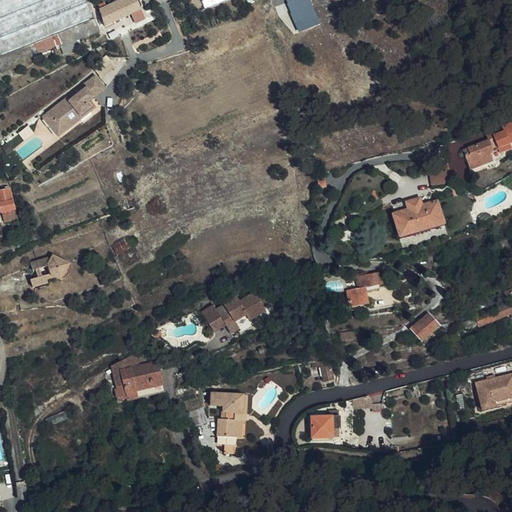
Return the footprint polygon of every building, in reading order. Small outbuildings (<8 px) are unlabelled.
[(0,0),(0,14),(35,0),(0,0)] [(91,12),(86,0),(35,0),(0,14),(0,54),(34,42),(56,33),(93,19),(91,12)] [(135,0),(119,0),(97,10),(98,11),(95,12),(100,23),(102,22),(104,25),(121,18),(139,10),(140,10),(135,0)] [(201,0),(205,9),(227,0),(201,0)] [(287,0),(296,22),(315,14),(309,0),(287,0)] [(434,7),(432,19),(449,21),(450,8),(434,7)] [(143,20),(139,10),(121,18),(125,28),(143,20)] [(76,41),(99,32),(93,19),(56,33),(58,38),(73,32),(76,41)] [(68,44),(76,41),(73,32),(58,38),(58,39),(60,44),(66,41),(68,44)] [(58,38),(56,33),(34,42),(36,48),(58,39),(58,38)] [(36,48),(34,42),(0,54),(0,64),(3,74),(35,60),(32,51),(36,49),(36,48)] [(160,143),(280,94),(259,45),(140,95),(160,143)] [(69,97),(49,111),(63,131),(90,111),(88,108),(90,107),(87,103),(90,100),(106,89),(97,76),(86,85),(88,88),(71,100),(69,97)] [(95,107),(90,100),(87,103),(90,107),(88,108),(90,111),(95,107)] [(49,111),(44,115),(58,134),(63,131),(49,111)] [(510,143),(504,126),(503,126),(504,130),(493,135),(494,138),(463,149),(471,169),(493,161),(490,152),(498,149),(500,152),(511,148),(510,143)] [(29,156),(23,160),(31,170),(36,166),(29,156)] [(452,176),(449,168),(433,169),(433,172),(431,172),(433,186),(452,184),(452,176)] [(511,174),(502,181),(511,187),(511,174)] [(326,185),(325,177),(317,178),(318,186),(326,185)] [(14,209),(10,187),(0,189),(0,212),(3,212),(14,209)] [(411,210),(408,200),(405,201),(407,209),(393,213),(401,237),(445,223),(437,200),(424,204),(422,196),(419,197),(421,207),(411,210)] [(419,197),(408,200),(411,210),(421,207),(419,197)] [(6,222),(18,218),(14,209),(3,212),(6,222)] [(137,248),(134,237),(116,243),(120,253),(137,248)] [(71,261),(54,252),(52,256),(51,255),(31,261),(34,269),(49,265),(52,273),(32,279),(34,287),(50,282),(49,278),(56,276),(62,279),(71,261)] [(382,284),(380,272),(368,275),(367,272),(357,274),(357,276),(354,277),(356,282),(359,282),(361,289),(364,288),(378,285),(382,284)] [(511,294),(511,286),(502,291),(505,298),(511,294)] [(346,292),(350,308),(351,307),(364,304),(361,289),(346,292)] [(237,320),(248,313),(264,303),(256,290),(241,300),(238,295),(217,307),(215,303),(203,311),(217,331),(227,324),(233,333),(242,327),(237,320)] [(482,298),(480,292),(472,295),(474,301),(482,298)] [(511,301),(476,319),(479,325),(480,327),(510,312),(511,315),(511,301)] [(264,303),(248,313),(253,319),(268,309),(264,303)] [(429,314),(410,329),(420,341),(439,325),(429,314)] [(479,325),(476,319),(465,324),(468,331),(479,325)] [(162,338),(161,331),(152,334),(154,340),(162,338)] [(355,339),(354,331),(340,333),(341,341),(355,339)] [(123,361),(125,370),(151,364),(149,349),(123,361)] [(334,379),(330,357),(317,360),(318,364),(321,364),(325,380),(334,379)] [(113,366),(114,373),(120,371),(125,370),(123,361),(113,366)] [(125,370),(120,371),(124,387),(117,389),(120,400),(164,390),(159,362),(151,364),(125,370)] [(114,373),(117,389),(124,387),(120,371),(114,373)] [(493,402),(511,397),(511,374),(476,384),(482,410),(494,407),(493,402)] [(85,386),(81,379),(67,385),(71,393),(85,386)] [(240,439),(242,421),(234,420),(235,413),(243,414),(244,395),(225,393),(225,394),(212,392),(210,405),(223,406),(222,412),(226,412),(226,420),(219,419),(217,437),(240,439)] [(511,402),(511,397),(493,402),(494,407),(511,402)] [(341,405),(342,425),(354,425),(354,405),(341,405)] [(208,421),(204,408),(190,412),(194,426),(208,421)] [(339,435),(339,412),(330,412),(329,417),(312,417),(312,437),(334,438),(334,435),(339,435)] [(234,420),(242,421),(246,422),(247,415),(243,414),(235,413),(234,420)] [(235,456),(236,448),(224,447),(223,455),(235,456)] [(321,491),(321,507),(334,507),(335,491),(321,491)]
